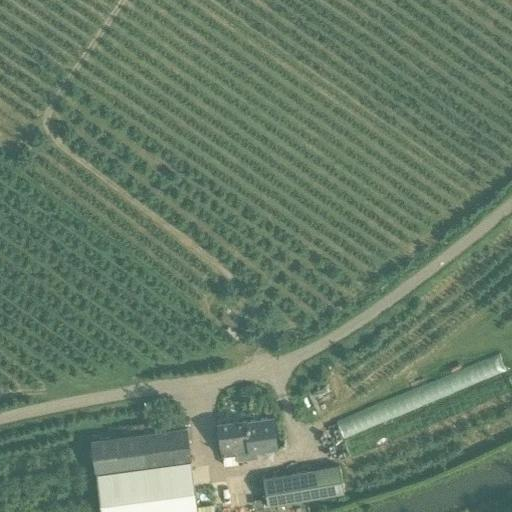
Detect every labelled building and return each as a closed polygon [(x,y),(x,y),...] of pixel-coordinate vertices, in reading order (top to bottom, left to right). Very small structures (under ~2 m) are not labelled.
[(338,417),(351,453),(476,407),(468,386),(508,371),(503,356),(338,417)] [(218,422),(223,454),(260,449),(256,417),(218,422)] [(95,470),(191,458),(187,427),(91,440),(95,470)] [(198,511),(191,458),(96,470),(102,511),(198,511)] [(343,492),(339,465),(263,478),(268,505),(343,492)] [(200,511),(215,511),(215,502),(200,504),(200,511)]
